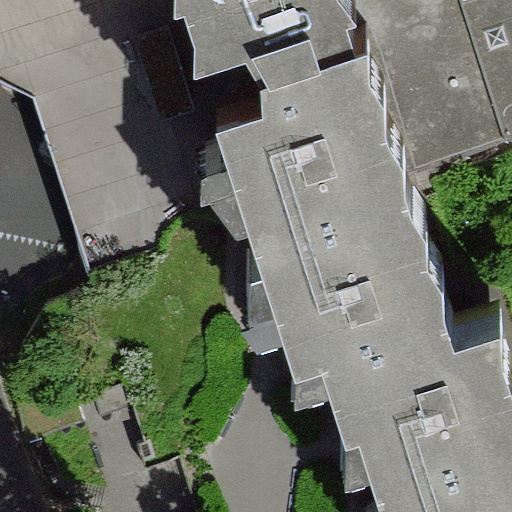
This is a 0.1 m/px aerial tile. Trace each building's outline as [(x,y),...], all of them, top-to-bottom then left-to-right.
[(0,0),(0,70),(4,72),(45,94),(77,196),(100,271),(243,223),(258,217),(219,99),(121,130),(79,0),(0,0)] [(79,0),(121,130),(219,99),(264,84),(262,53),(248,27),(197,44),(197,12),(192,0),(79,0)] [(248,27),(262,53),(357,22),(349,0),(192,0),(197,12),(197,44),(248,27)] [(511,0),(349,0),(357,22),(369,18),(370,49),(385,71),(387,102),(405,132),(406,159),(410,170),(511,136),(511,0)] [(264,84),(219,99),(258,217),(410,170),(406,159),(405,132),(387,102),(385,71),(370,49),(369,18),(357,22),(262,53),(264,84)] [(414,180),(410,170),(258,217),(297,341),(325,332),(449,290),(446,282),(444,252),(429,229),(427,203),(414,180)] [(136,405),(97,284),(51,299),(24,344),(17,392),(28,440),(136,405)] [(449,290),(325,332),(349,407),(361,404),(380,461),(511,418),(511,353),(502,322),(502,295),(456,310),(449,290)] [(511,511),(511,418),(380,461),(396,511),(511,511)]
